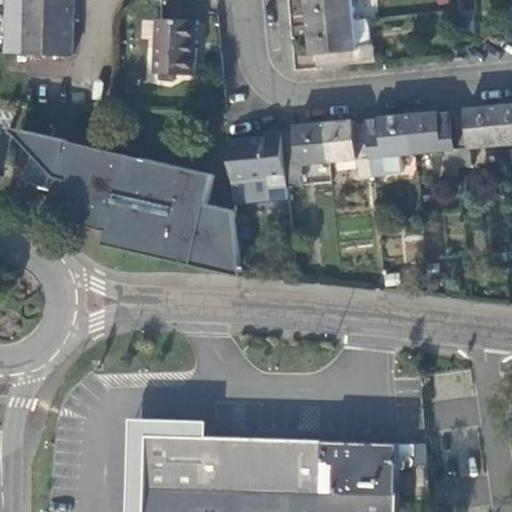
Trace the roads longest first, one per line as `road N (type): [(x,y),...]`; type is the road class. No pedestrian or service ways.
road 1 (tertiary): [(119,301),(483,332)]
road 2 (residential): [(242,0),(248,66),(275,100),(511,83)]
road 3 (residential): [(483,332),(501,511)]
